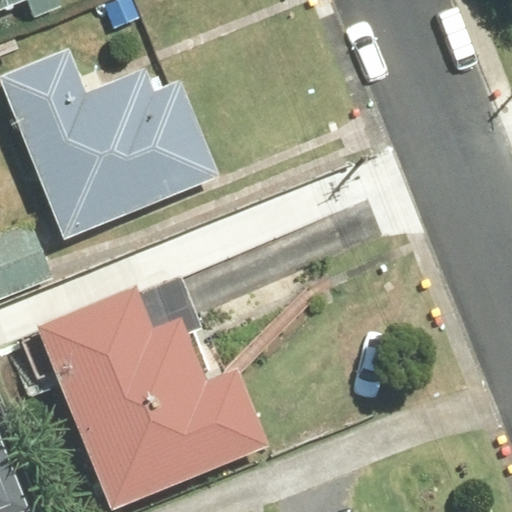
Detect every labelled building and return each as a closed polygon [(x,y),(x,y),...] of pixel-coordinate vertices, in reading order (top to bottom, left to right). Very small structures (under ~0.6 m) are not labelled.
[(0,0),(0,8),(21,0),(27,0),(34,17),(63,6),(60,0),(0,0)] [(68,45),(0,72),(0,82),(61,237),(221,174),(183,79),(156,90),(146,65),(85,89),(68,45)] [(17,212),(0,220),(0,296),(46,275),(17,212)] [(138,281),(34,321),(107,505),(269,442),(238,364),(207,376),(182,313),(155,323),(138,281)] [(0,510),(36,495),(0,413),(0,510)]
